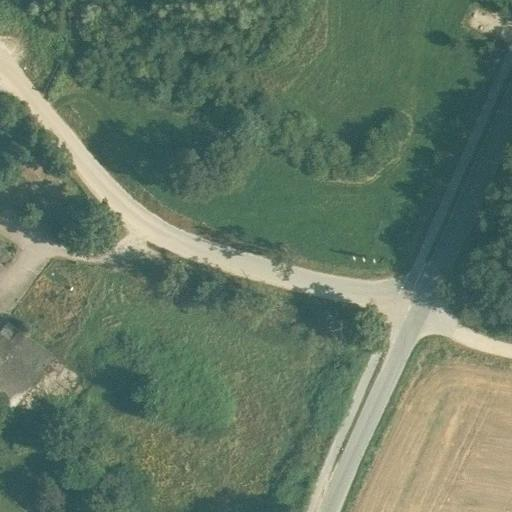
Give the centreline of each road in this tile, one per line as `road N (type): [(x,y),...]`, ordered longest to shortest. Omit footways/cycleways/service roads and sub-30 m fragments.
road 1 (track): [(511,350),(418,310),(194,248),(140,219),(0,61)]
road 2 (tertiary): [(511,101),(329,511)]
